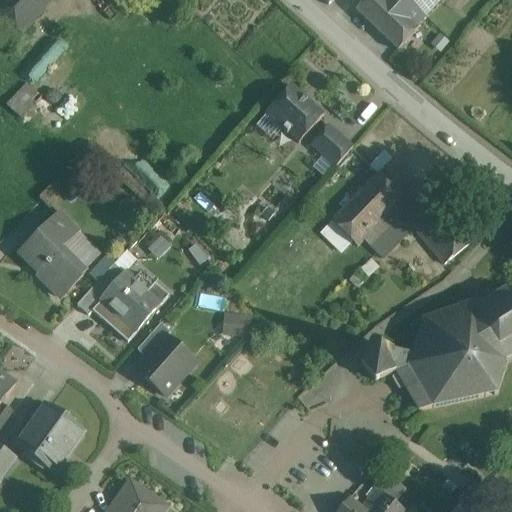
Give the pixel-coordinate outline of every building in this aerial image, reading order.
[(0,0),(0,16),(22,36),(54,0),(0,0)] [(415,29),(383,0),(366,0),(356,12),(398,52),(418,31),(417,31),(415,29)] [(383,0),(415,29),(442,0),(383,0)] [(44,114),(52,106),(28,81),(5,104),(20,118),(34,104),(44,114)] [(324,117),(291,87),(266,115),(284,131),(282,134),(286,138),(289,135),(299,145),(324,117)] [(353,148),(329,127),(311,148),(335,169),(353,148)] [(405,200),(379,175),(331,223),(357,248),(364,242),(391,214),(396,209),(396,208),(405,200)] [(473,242),(424,184),(405,200),(396,208),(396,209),(444,266),(473,242)] [(391,214),(364,242),(373,251),(400,224),(391,214)] [(60,216),(20,255),(41,276),(38,279),(58,299),(66,291),(68,293),(85,275),(61,250),(78,233),(60,216)] [(107,259),(90,277),(97,284),(114,266),(107,259)] [(108,294),(101,302),(102,303),(137,334),(161,307),(125,275),(108,294)] [(97,284),(77,307),(89,317),(102,303),(101,302),(108,294),(97,284)] [(472,305),(423,322),(412,357),(372,348),(361,367),(375,383),(396,374),(419,412),(497,396),(507,365),(508,364),(506,362),(511,358),(511,303),(506,294),(507,292),(505,291),(504,294),(490,302),(489,300),(487,301),(489,303),(477,310),(475,308),(474,308),(472,305)] [(224,313),(222,336),(249,338),(251,316),(224,313)] [(161,325),(137,352),(146,360),(158,346),(159,347),(170,334),(161,325)] [(146,360),(136,371),(165,398),(188,373),(159,347),(158,346),(146,360)] [(0,375),(0,407),(1,407),(15,386),(0,375)] [(1,407),(0,407),(0,431),(12,415),(1,407)] [(46,409),(18,447),(54,473),(64,458),(65,459),(71,451),(70,450),(81,434),(46,409)] [(0,479),(14,460),(0,450),(0,479)] [(405,491),(384,474),(372,489),(382,496),(382,495),(394,505),(405,491)] [(130,483),(109,511),(164,511),(167,509),(130,483)] [(382,496),(368,511),(364,511),(350,500),(339,511),(388,511),(394,505),(382,495),(382,496)]
